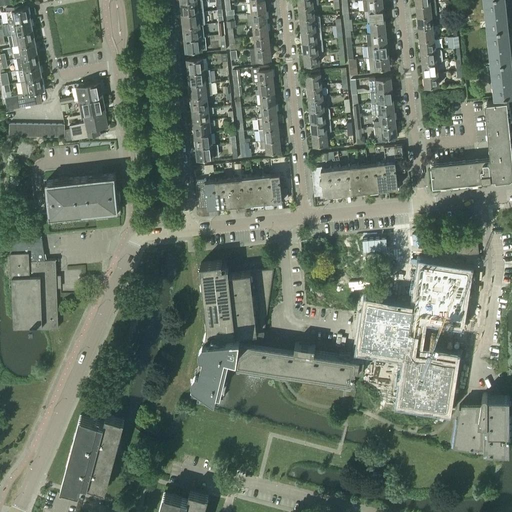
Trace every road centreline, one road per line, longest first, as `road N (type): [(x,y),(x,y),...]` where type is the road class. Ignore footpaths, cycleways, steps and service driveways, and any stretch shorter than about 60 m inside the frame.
road 1 (residential): [(17,511),(142,233)]
road 2 (residential): [(185,229),(162,0)]
road 3 (residential): [(281,0),(305,218)]
road 4 (residential): [(421,205),(399,0)]
road 5 (residential): [(482,200),(487,272),(471,382)]
road 6 (residential): [(142,233),(123,63)]
road 7 (residential): [(280,220),(291,318),(354,332)]
